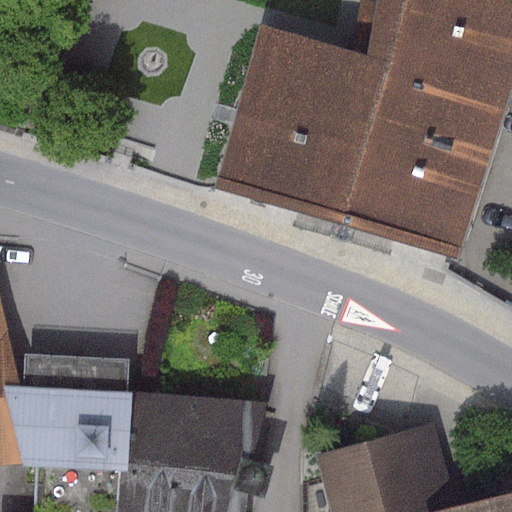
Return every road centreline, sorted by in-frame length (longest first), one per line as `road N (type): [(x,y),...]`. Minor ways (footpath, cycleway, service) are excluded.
road 1 (tertiary): [(311,289),(0,181)]
road 2 (residential): [(279,511),(297,332),(311,289)]
road 3 (tertiary): [(511,374),(311,289)]
road 4 (unknown): [(456,349),(511,165)]
